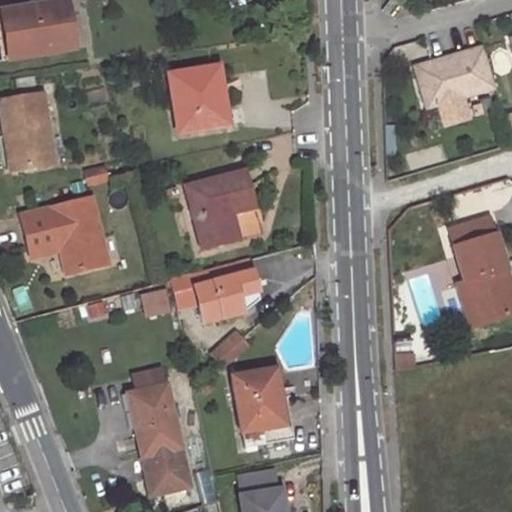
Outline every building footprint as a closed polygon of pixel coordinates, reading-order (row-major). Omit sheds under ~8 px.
[(8,57),(74,49),(66,0),(61,0),(1,8),(8,57)] [(483,45),(415,65),(426,107),(494,86),(483,45)] [(222,129),(217,87),(222,86),(220,69),(170,75),(177,136),(222,129)] [(217,87),(222,129),(231,128),(226,86),(222,86),(217,87)] [(52,160),(41,91),(0,98),(0,104),(4,134),(9,133),(14,167),(52,160)] [(4,134),(10,168),(14,167),(9,133),(4,134)] [(184,189),(201,253),(228,246),(221,219),(230,216),(252,210),(241,173),(184,189)] [(97,269),(82,202),(20,217),(27,251),(57,246),(58,253),(63,277),(97,269)] [(246,238),(260,235),(256,215),(241,218),(246,238)] [(491,234),(486,215),(481,217),(486,236),(491,234)] [(221,219),(228,246),(236,244),(230,216),(221,219)] [(443,226),(457,282),(461,280),(474,324),(511,313),(491,234),(486,236),(481,217),(443,226)] [(57,246),(27,251),(28,257),(58,253),(57,246)] [(250,272),(247,261),(189,276),(193,287),(250,272)] [(236,297),(255,292),(250,272),(193,287),(202,324),(240,314),(236,297)] [(474,324),(461,280),(457,282),(451,283),(463,326),(474,324)] [(168,313),(164,293),(141,298),(145,318),(168,313)] [(235,332),(211,353),(222,367),(247,346),(235,332)] [(242,449),(287,441),(281,408),(278,409),(272,371),(230,380),(242,449)] [(188,486),(179,448),(164,387),(131,395),(139,431),(134,432),(150,496),(188,486)] [(131,395),(126,397),(134,432),(139,431),(131,395)] [(235,478),(241,511),(283,511),(279,492),(275,493),(271,472),(235,478)]
